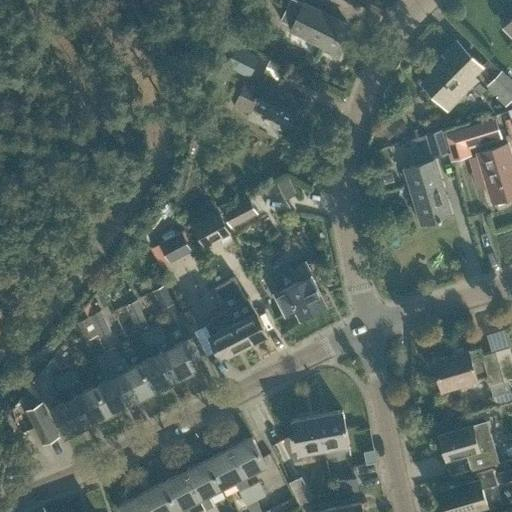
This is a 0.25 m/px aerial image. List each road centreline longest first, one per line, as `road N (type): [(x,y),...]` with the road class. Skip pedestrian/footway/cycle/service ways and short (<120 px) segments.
road 1 (residential): [(0,504),(368,327)]
road 2 (residential): [(368,327),(348,218),(349,138),(367,76),(394,27),(422,0)]
road 3 (residential): [(404,511),(368,327)]
road 4 (residential): [(368,327),(511,284)]
